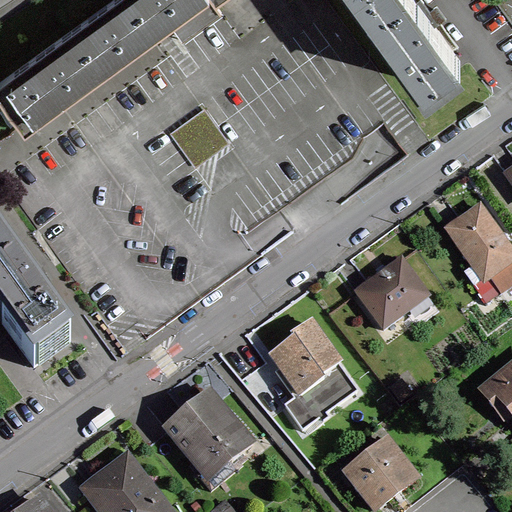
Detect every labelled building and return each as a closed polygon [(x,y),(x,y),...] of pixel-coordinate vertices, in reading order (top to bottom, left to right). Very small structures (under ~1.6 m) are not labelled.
[(0,91),(0,94),(22,124),(192,0),(126,0),(105,15),(0,91)] [(417,0),(365,0),(427,83),(460,59),(435,24),(439,22),(431,11),(422,0),(419,0),(418,1),(417,0)] [(476,277),(477,279),(510,255),(474,205),(459,216),(441,229),(467,265),(459,270),(468,283),(476,277)] [(0,245),(0,318),(35,367),(70,341),(46,310),(57,302),(52,295),(44,284),(39,271),(25,281),(0,245)] [(383,276),(358,294),(384,330),(429,298),(405,266),(392,276),(386,280),(383,276)] [(281,344),(268,354),(295,391),(316,377),(313,373),(331,361),(304,322),(287,335),(289,338),(281,344)] [(511,368),(483,392),(498,411),(505,406),(511,414),(511,368)] [(158,425),(195,469),(214,453),(219,459),(242,439),(205,394),(189,407),(182,413),(178,408),(158,425)] [(388,442),(347,474),(376,511),(396,496),(418,480),(388,442)] [(164,511),(118,453),(96,471),(75,487),(94,511),(164,511)] [(214,453),(195,469),(203,477),(219,459),(214,453)] [(39,511),(45,508),(41,502),(26,511),(39,511)]
